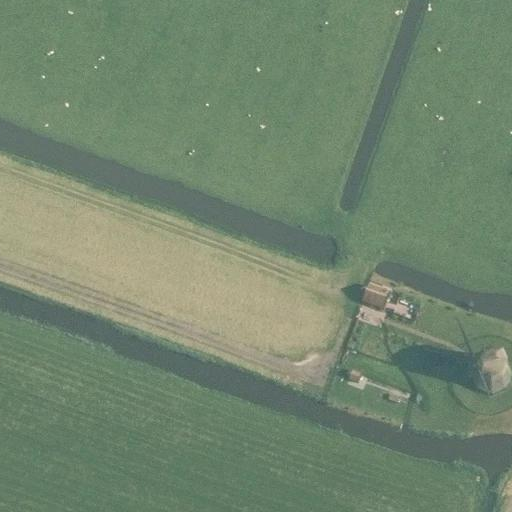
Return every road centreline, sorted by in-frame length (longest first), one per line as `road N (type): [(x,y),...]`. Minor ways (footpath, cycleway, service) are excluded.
road 1 (track): [(0,166),(329,291),(360,238)]
road 2 (track): [(333,357),(310,374),(0,262)]
